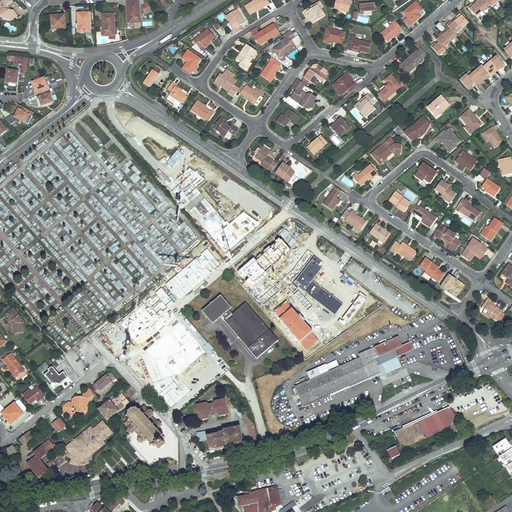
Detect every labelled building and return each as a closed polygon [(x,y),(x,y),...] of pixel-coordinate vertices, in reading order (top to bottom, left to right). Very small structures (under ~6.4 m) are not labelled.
[(9,10),(8,7),(14,3),(11,0),(3,0),(4,1),(0,3),(0,18),(2,17),(3,18),(6,16),(12,17),(13,20),(19,17),(15,11),(9,10)] [(269,5),(267,1),(266,0),(261,0),(255,0),(244,6),(249,15),(255,11),(264,6),(265,7),(269,5)] [(335,0),(334,8),(348,12),(351,0),(335,0)] [(483,11),(489,5),(485,0),(477,0),(475,2),(483,11)] [(309,17),(312,21),(314,25),(326,17),(321,10),(324,8),(320,2),(303,13),(307,19),(309,17)] [(423,10),(419,6),(416,2),(404,12),(408,17),(405,20),(410,26),(422,17),(419,13),(423,10)] [(476,17),(483,11),(475,2),(469,7),(476,17)] [(375,3),(359,4),(360,12),(375,10),(375,3)] [(244,23),(236,10),(226,16),(230,23),(234,29),(232,30),(231,31),(233,36),(240,31),(238,27),(244,23)] [(91,32),(89,12),(78,13),(79,33),(91,32)] [(115,35),(114,14),(103,14),(103,36),(115,35)] [(461,14),(454,20),(462,29),(468,23),(461,14)] [(64,15),(60,15),(60,17),(51,17),(52,29),(65,28),(64,15)] [(392,24),(380,34),(387,42),(394,36),(399,32),(399,31),(401,29),(394,20),(391,22),(392,24)] [(454,20),(447,26),(449,28),(455,35),(462,29),(454,20)] [(262,44),(278,34),(273,25),(258,34),(255,29),(251,32),(257,41),(259,40),(262,44)] [(328,28),(327,28),(324,41),(334,43),(334,42),(335,39),(343,41),(345,33),(333,29),(333,27),(329,26),(328,28)] [(449,28),(443,33),(451,42),(457,37),(455,35),(449,28)] [(215,38),(208,29),(193,41),(199,49),(202,46),(203,47),(209,43),(215,38)] [(295,49),(290,41),(295,38),(290,31),(283,36),(285,38),(281,42),(282,43),(273,50),(279,58),(287,53),(289,53),(295,49)] [(436,39),(438,41),(444,48),(451,42),(443,33),(436,39)] [(356,40),(356,36),(352,35),(349,50),(352,51),(353,49),(361,51),(369,52),(371,43),(356,40)] [(444,48),(438,41),(431,47),(439,56),(446,50),(444,48)] [(256,52),(246,45),(241,51),(243,53),(237,61),(240,63),(246,67),(249,62),(256,52)] [(427,56),(421,49),(416,52),(411,56),(412,58),(407,62),(406,60),(402,63),(410,72),(423,61),(422,59),(427,56)] [(200,60),(188,51),(182,59),(187,63),(190,65),(188,68),(189,68),(187,72),(190,75),(193,71),(194,71),(196,68),(195,68),(200,60)] [(496,56),(490,61),(498,70),(504,65),(496,56)] [(26,73),(27,58),(8,57),(8,62),(22,63),(21,72),(26,73)] [(281,64),(271,57),(269,60),(270,61),(260,76),(268,81),(273,75),(276,71),(277,72),(280,68),(279,67),(281,64)] [(490,61),(489,62),(497,71),(497,70),(498,70),(490,61)] [(252,64),(249,62),(246,67),(240,63),(238,65),(247,72),(252,64)] [(489,62),(483,67),(489,74),(491,76),(497,71),(489,62)] [(410,72),(402,63),(400,66),(407,74),(410,72)] [(324,78),(325,77),(327,75),(325,74),(327,71),(319,65),(313,72),(310,70),(304,77),(313,84),(317,78),(319,80),(322,77),(324,78)] [(481,65),(475,70),(483,79),(489,74),(483,67),(481,65)] [(8,82),(17,83),(18,71),(9,70),(9,69),(6,68),(4,82),(8,83),(8,82)] [(159,74),(153,69),(144,82),(150,87),(159,74)] [(227,70),(224,73),(222,77),(220,75),(214,83),(220,88),(221,87),(222,85),(230,91),(234,85),(232,84),(231,80),(232,78),(234,75),(227,70)] [(475,70),(468,76),(474,83),(476,85),(483,79),(475,70)] [(354,83),(346,73),(344,75),(348,80),(352,85),(354,83)] [(474,83),(468,76),(466,74),(459,79),(467,89),(474,83)] [(352,85),(348,80),(344,75),(333,84),(341,94),(347,90),(349,92),(357,86),(354,83),(352,85)] [(385,80),(387,82),(388,84),(385,86),(386,87),(378,94),(384,101),(402,86),(392,75),(385,80)] [(41,106),(52,102),(50,93),(51,93),(48,86),(47,86),(44,78),(33,82),(36,90),(34,90),(37,98),(39,98),(41,106)] [(304,84),(297,79),(291,87),(295,90),(290,97),(301,104),(300,105),(305,109),(307,106),(310,105),(313,102),(315,98),(310,94),(306,95),(300,90),(304,84)] [(177,85),(173,82),(168,89),(171,91),(169,94),(176,99),(181,103),(187,95),(181,90),(176,87),(177,85)] [(332,85),(340,95),(341,94),(333,84),(332,85)] [(254,92),(246,86),(244,89),(240,95),(247,99),(248,98),(255,103),(260,96),(261,97),(263,94),(256,89),(254,92)] [(173,103),(176,99),(169,94),(166,98),(173,103)] [(359,102),(355,106),(361,114),(364,112),(367,115),(375,109),(371,105),(374,102),(368,95),(364,98),(366,100),(361,104),(359,102)] [(443,97),(440,99),(437,100),(438,102),(435,104),(434,103),(428,108),(435,115),(438,112),(441,111),(442,112),(448,108),(443,97)] [(211,111),(210,112),(206,109),(203,107),(204,106),(197,101),(191,110),(208,122),(214,113),(211,111)] [(25,122),(29,114),(29,115),(31,111),(19,105),(17,109),(18,109),(14,117),(25,122)] [(299,118),(288,110),(283,117),(281,115),(277,121),(285,127),(290,120),(292,121),(291,123),(294,125),(299,118)] [(477,119),(469,110),(460,117),(467,126),(472,132),(480,126),(476,120),(477,119)] [(337,136),(340,134),(342,132),(341,131),(344,128),(346,131),(350,127),(341,117),(336,120),(338,122),(335,124),(334,123),(330,127),(337,136)] [(412,126),(404,133),(411,141),(421,137),(425,133),(430,125),(423,117),(412,127),(412,126)] [(224,120),(220,118),(212,130),(220,135),(219,136),(224,139),(228,132),(234,136),(239,129),(231,125),(229,128),(227,126),(222,123),(223,122),(224,120)] [(494,127),(482,134),(487,142),(490,141),(494,148),(503,143),(494,127)] [(460,142),(449,130),(446,133),(444,131),(434,140),(438,144),(441,141),(443,140),(447,145),(446,147),(449,151),(455,145),(460,142)] [(307,147),(310,151),(314,155),(328,143),(321,135),(307,147)] [(402,147),(401,145),(400,144),(394,144),(395,141),(391,137),(387,141),(388,143),(383,146),(382,145),(372,153),(379,162),(382,159),(384,160),(388,158),(387,157),(393,152),(394,153),(399,154),(401,153),(402,147)] [(263,147),(256,157),(263,163),(261,165),(268,169),(273,162),(267,157),(268,155),(269,155),(271,152),(263,147)] [(456,162),(460,165),(460,163),(466,167),(471,170),(477,160),(463,151),(456,162)] [(509,157),(500,160),(503,176),(511,173),(511,168),(511,169),(509,157)] [(291,171),(289,170),(290,168),(282,163),(275,173),(289,183),(289,182),(294,175),(295,174),(291,171)] [(432,170),(423,164),(419,169),(420,169),(415,176),(422,181),(423,179),(429,183),(435,175),(431,171),(432,170)] [(361,185),(369,178),(370,179),(378,173),(371,165),(359,175),(355,178),(361,185)] [(139,179),(136,172),(130,175),(134,182),(139,179)] [(361,185),(362,187),(370,179),(369,178),(361,185)] [(482,186),(486,189),(489,191),(487,193),(495,197),(501,188),(487,179),(482,186)] [(449,186),(441,181),(435,190),(443,195),(441,197),(446,201),(448,199),(452,201),(457,195),(450,190),(448,188),(449,186)] [(324,204),(332,210),(336,204),(339,199),(337,197),(341,191),(335,187),(331,193),(328,198),(324,204)] [(403,198),(395,192),(390,200),(398,206),(397,207),(404,213),(410,204),(403,199),(403,198)] [(466,202),(463,199),(458,207),(461,209),(460,211),(475,222),(481,213),(471,206),(466,203),(466,202)] [(419,208),(416,205),(411,213),(415,215),(415,214),(424,220),(422,223),(430,228),(437,219),(420,207),(419,208)] [(367,222),(356,214),(356,213),(352,210),(345,220),(361,231),(367,222)] [(486,226),(480,235),(489,241),(494,233),(496,234),(503,224),(494,219),(488,228),(486,226)] [(383,242),(389,234),(376,224),(370,233),(380,239),(383,242)] [(441,224),(434,234),(437,236),(444,227),(441,224)] [(457,235),(444,227),(437,236),(436,238),(441,241),(442,239),(450,245),(448,247),(455,252),(462,243),(455,237),(457,235)] [(488,249),(472,239),(461,256),(468,261),(474,252),(476,253),(478,250),(484,255),(488,249)] [(375,249),(378,245),(373,241),(370,246),(375,249)] [(400,245),(395,241),(389,250),(394,254),(395,253),(402,258),(403,256),(410,261),(416,252),(407,246),(406,247),(401,244),(400,245)] [(431,263),(425,258),(418,266),(425,271),(424,273),(438,283),(445,273),(437,269),(430,264),(431,263)] [(511,267),(508,265),(502,274),(509,279),(506,283),(511,287),(511,267)] [(455,279),(448,274),(441,285),(448,290),(448,289),(450,290),(448,292),(454,296),(456,293),(458,294),(462,289),(460,288),(462,284),(458,281),(457,282),(454,280),(455,279)] [(221,295),(203,311),(213,323),(223,315),(227,319),(225,321),(257,358),(278,340),(246,303),(233,314),(229,310),(232,308),(221,295)] [(495,303),(488,298),(482,307),(485,309),(483,312),(490,317),(495,321),(496,319),(499,321),(504,314),(501,313),(502,311),(497,308),(495,309),(492,307),(493,305),(495,303)] [(22,320),(13,309),(6,314),(10,319),(11,318),(12,320),(13,324),(12,324),(14,334),(23,332),(21,323),(20,323),(20,321),(22,320)] [(100,331),(102,334),(105,337),(115,329),(110,323),(100,331)] [(398,336),(393,339),(397,348),(403,346),(398,336)] [(308,380),(302,383),(295,386),(304,406),(349,385),(350,388),(381,374),(382,377),(402,368),(397,357),(400,355),(397,348),(393,339),(358,354),(360,357),(321,375),(318,367),(307,372),(310,379),(308,380)] [(397,348),(400,355),(414,349),(411,342),(403,346),(397,348)] [(22,368),(11,354),(3,360),(9,367),(14,374),(22,368)] [(148,386),(158,377),(138,356),(129,365),(148,386)] [(330,368),(338,365),(336,360),(328,363),(330,368)] [(41,374),(49,367),(45,363),(38,370),(41,374)] [(321,372),(327,370),(326,364),(319,365),(321,372)] [(54,389),(68,378),(64,372),(59,375),(52,366),(48,370),(49,371),(45,375),(52,384),(50,385),(54,389)] [(112,373),(109,373),(95,384),(103,394),(110,388),(107,385),(112,382),(116,378),(112,373)] [(95,384),(92,387),(104,403),(106,397),(103,394),(95,384)] [(479,395),(491,409),(502,400),(490,385),(479,395)] [(23,395),(30,404),(37,399),(39,401),(45,396),(37,386),(31,392),(29,389),(23,395)] [(88,404),(88,403),(91,401),(89,398),(92,396),(89,390),(85,392),(85,395),(82,395),(82,398),(79,397),(77,399),(76,398),(73,400),(73,403),(69,403),(68,407),(64,406),(63,414),(70,415),(72,413),(73,405),(77,406),(77,409),(75,411),(74,415),(81,416),(81,411),(83,410),(87,411),(87,407),(88,407),(87,405),(88,404)] [(129,401),(122,393),(114,398),(111,401),(110,400),(98,409),(107,420),(119,410),(118,410),(129,401)] [(477,397),(468,401),(465,393),(454,397),(462,416),(481,407),(477,397)] [(206,402),(195,405),(199,421),(207,419),(211,413),(214,412),(220,416),(228,415),(225,398),(214,401),(213,403),(208,404),(206,402)] [(2,413),(11,424),(23,414),(14,403),(2,413)] [(150,445),(151,446),(153,444),(154,446),(156,446),(157,445),(158,446),(157,447),(158,448),(159,447),(160,448),(161,447),(161,446),(163,444),(164,444),(165,443),(165,442),(166,441),(165,441),(166,440),(166,438),(165,436),(164,436),(163,435),(163,434),(162,434),(160,435),(157,431),(158,430),(157,429),(158,429),(159,428),(158,427),(159,427),(160,427),(160,426),(160,425),(160,424),(161,424),(160,423),(159,423),(158,422),(158,421),(157,421),(157,422),(155,422),(155,421),(154,422),(155,422),(155,423),(150,418),(151,417),(152,418),(152,417),(151,416),(152,415),(153,415),(153,414),(152,413),(151,412),(151,411),(150,410),(150,411),(149,410),(148,410),(148,411),(144,406),(138,411),(135,409),(136,407),(135,407),(134,409),(132,409),(131,407),(130,407),(130,410),(128,412),(126,411),(126,412),(128,413),(127,416),(125,416),(125,417),(127,417),(129,419),(124,424),(128,428),(126,428),(126,429),(127,429),(127,431),(127,432),(128,432),(129,433),(129,434),(130,434),(132,434),(132,435),(133,434),(133,433),(135,432),(139,437),(138,439),(137,438),(138,439),(138,441),(137,441),(137,442),(138,442),(139,443),(139,444),(140,444),(140,443),(142,443),(143,444),(143,443),(143,442),(144,441),(145,442),(146,441),(145,440),(146,441),(147,440),(151,444),(150,445)] [(413,425),(394,433),(396,438),(398,437),(403,449),(449,429),(452,435),(461,431),(459,424),(461,423),(450,408),(417,422),(418,424),(413,425)] [(248,425),(253,446),(258,445),(254,425),(244,413),(240,416),(248,425)] [(50,424),(58,432),(66,425),(58,416),(50,424)] [(111,431),(103,421),(92,429),(91,427),(71,443),(73,445),(68,449),(77,459),(80,457),(82,457),(86,454),(87,455),(91,455),(104,444),(102,441),(106,438),(104,436),(111,431)] [(234,444),(243,442),(240,426),(221,430),(221,433),(208,435),(210,450),(228,447),(227,444),(234,442),(234,444)] [(31,430),(19,439),(24,445),(36,436),(31,430)] [(511,445),(507,438),(493,447),(511,475),(511,445)] [(39,478),(48,470),(40,459),(51,451),(48,447),(45,443),(34,452),(37,456),(27,463),(39,478)] [(9,453),(13,459),(14,458),(12,456),(18,452),(12,445),(6,450),(9,453)] [(396,448),(387,451),(392,460),(400,456),(396,448)] [(80,457),(77,459),(80,463),(91,455),(87,455),(86,454),(82,457),(80,457)] [(383,491),(386,499),(393,497),(390,488),(383,491)] [(244,506),(258,503),(259,511),(268,511),(268,507),(270,507),(270,506),(269,500),(274,499),(275,505),(281,504),(279,491),(272,492),(272,493),(267,494),(267,490),(250,493),(250,495),(237,498),(239,507),(244,506)] [(322,508),(340,501),(337,494),(320,501),(322,508)] [(104,507),(98,502),(93,508),(97,511),(112,511),(119,504),(123,500),(119,497),(112,498),(104,507)] [(259,511),(258,503),(244,506),(245,511),(259,511)]
